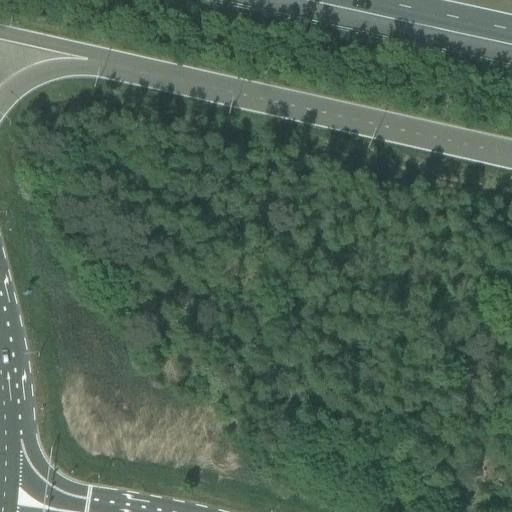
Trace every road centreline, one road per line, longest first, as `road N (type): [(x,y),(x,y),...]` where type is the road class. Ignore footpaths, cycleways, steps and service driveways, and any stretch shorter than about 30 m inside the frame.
road 1 (motorway): [(81,59),(511,162)]
road 2 (motorway): [(358,0),(511,33)]
road 3 (primary): [(6,498),(0,363)]
